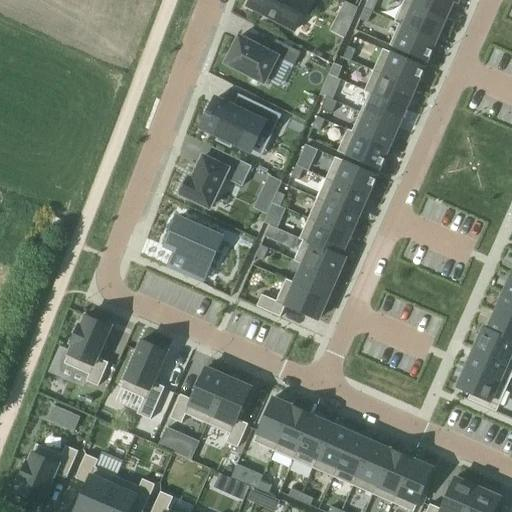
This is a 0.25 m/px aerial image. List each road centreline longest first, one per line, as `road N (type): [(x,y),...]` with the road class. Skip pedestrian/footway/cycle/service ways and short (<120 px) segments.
road 1 (residential): [(206,0),(105,269),(106,295),(320,387)]
road 2 (track): [(0,437),(165,0)]
road 3 (residential): [(320,387),(490,0)]
road 4 (residential): [(320,387),(511,471)]
